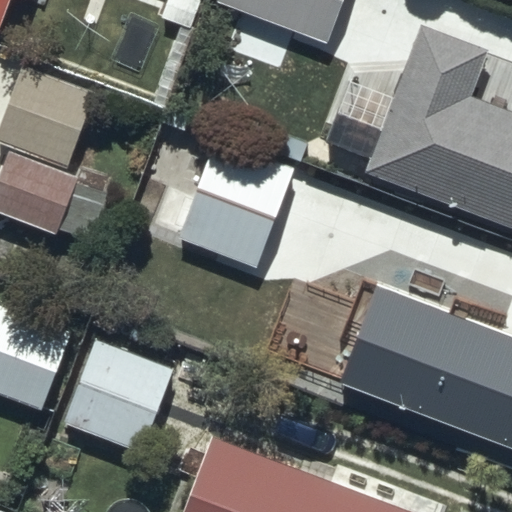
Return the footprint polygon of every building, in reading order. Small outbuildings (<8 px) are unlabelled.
[(0,0),(0,32),(3,34),(15,0),(26,0),(34,3),(35,0),(0,0)] [(352,0),(215,0),(214,4),(334,49),(352,0)] [(490,56),(424,31),(371,173),(511,225),(511,112),(475,98),(490,56)] [(96,99),(26,72),(0,142),(0,144),(17,151),(0,196),(0,214),(62,238),(64,231),(96,243),(113,197),(80,185),(83,176),(69,171),(96,99)] [(263,271),(299,172),(223,144),(187,243),(263,271)] [(511,335),(377,286),(341,385),(511,448),(511,335)] [(0,308),(0,395),(44,412),(73,336),(0,308)] [(176,376),(98,344),(66,424),(143,456),(176,376)] [(402,511),(216,441),(188,511),(402,511)]
